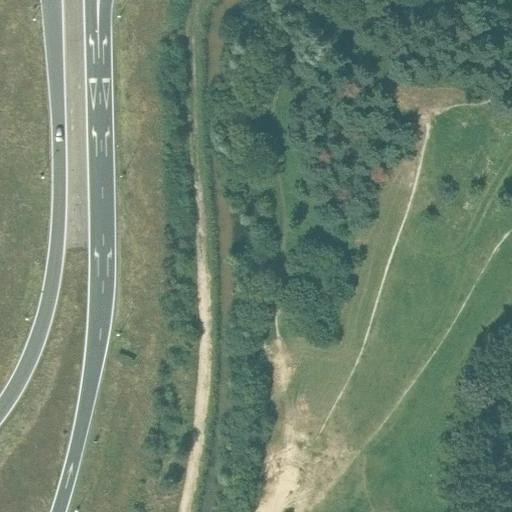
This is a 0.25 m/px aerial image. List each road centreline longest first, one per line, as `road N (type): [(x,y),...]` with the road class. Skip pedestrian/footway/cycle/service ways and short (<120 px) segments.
road 1 (motorway): [(58,511),(92,341),(91,20)]
road 2 (motorway): [(51,0),(57,237),(32,356),(0,409)]
